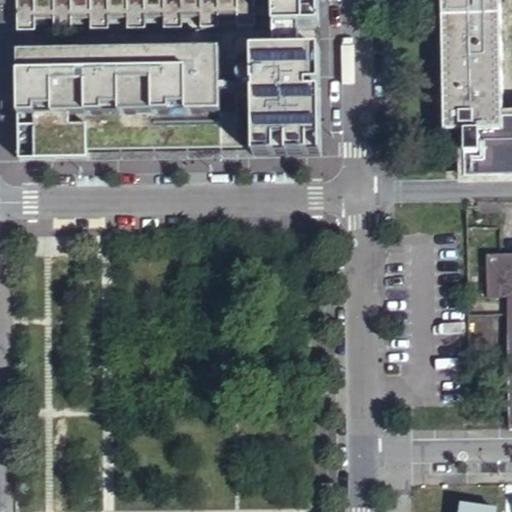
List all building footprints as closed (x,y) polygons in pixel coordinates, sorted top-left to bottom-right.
[(276,47),(324,46),(323,0),(33,0),(33,27),(276,25),(276,47)] [(438,0),(440,132),(461,132),(462,181),(511,180),(511,119),(498,120),(496,0),(438,0)] [(87,165),(87,130),(225,128),(224,63),(22,65),(22,133),(38,133),(38,165),(87,165)] [(326,152),(325,67),(258,68),(258,152),(326,152)] [(507,301),(510,429),(511,428),(511,258),(487,259),(487,301),(507,301)]
